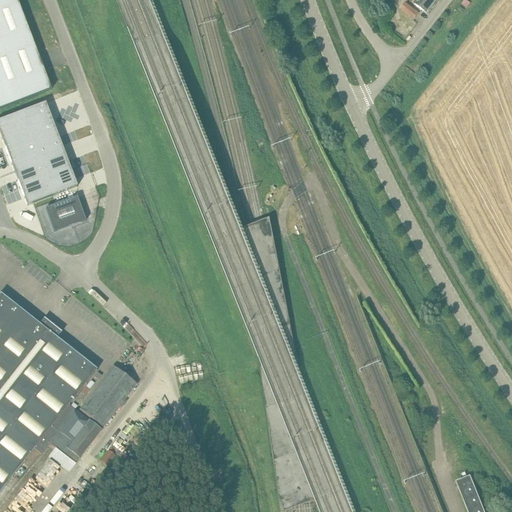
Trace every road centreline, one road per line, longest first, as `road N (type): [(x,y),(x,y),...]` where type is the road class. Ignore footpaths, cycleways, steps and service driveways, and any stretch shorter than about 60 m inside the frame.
road 1 (unclassified): [(163,362),(78,273),(109,218),(108,158),(48,0)]
road 2 (tertiary): [(511,394),(430,261),(350,103)]
road 3 (unclassified): [(46,511),(163,362)]
